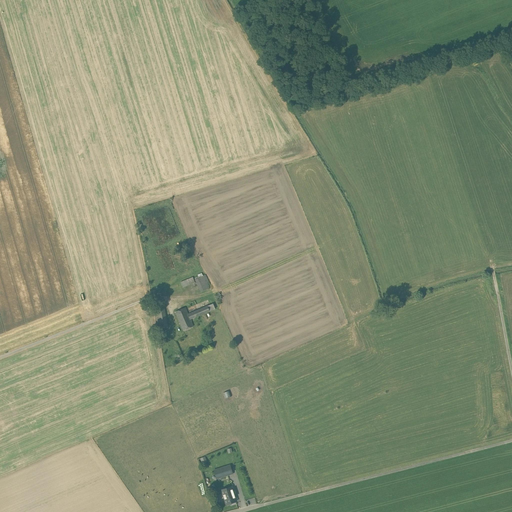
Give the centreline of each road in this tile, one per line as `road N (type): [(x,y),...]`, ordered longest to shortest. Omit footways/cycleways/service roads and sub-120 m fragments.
road 1 (unclassified): [(234,511),(511,440)]
road 2 (track): [(0,357),(148,299),(174,299)]
